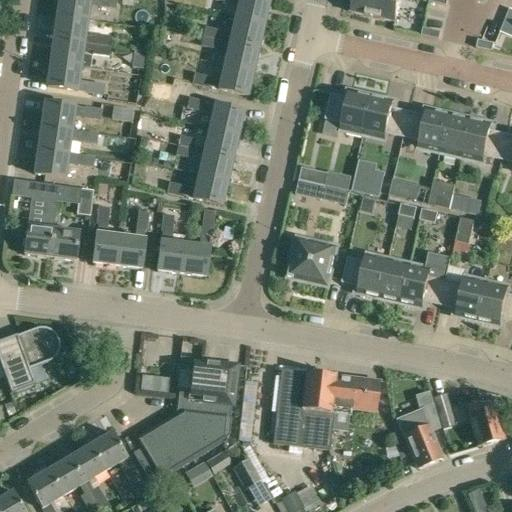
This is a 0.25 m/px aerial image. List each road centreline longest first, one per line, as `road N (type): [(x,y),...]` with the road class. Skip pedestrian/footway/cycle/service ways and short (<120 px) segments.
road 1 (residential): [(239,331),(308,38)]
road 2 (tertiary): [(239,331),(420,356),(511,378)]
road 3 (residential): [(308,38),(511,81)]
road 4 (residential): [(0,458),(113,384),(127,314)]
road 5 (residential): [(0,147),(21,0)]
road 6 (residential): [(377,511),(511,457)]
road 7 (tertiary): [(0,299),(127,314)]
